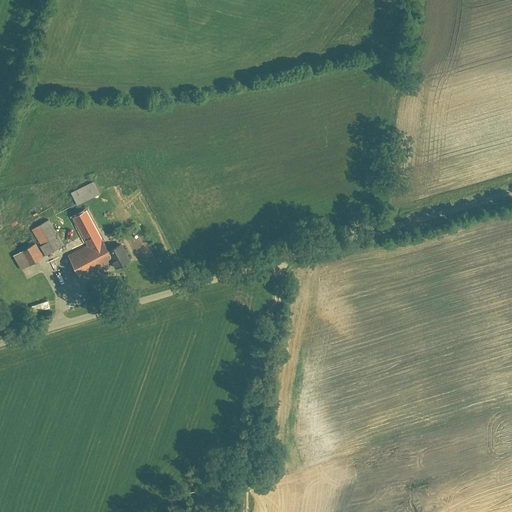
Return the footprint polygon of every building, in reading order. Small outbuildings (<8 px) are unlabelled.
[(72,192),(78,205),(100,195),(94,182),(72,192)] [(89,248),(69,258),(82,284),(118,266),(90,210),(74,218),(89,248)] [(48,256),(65,246),(50,221),(33,231),(48,256)] [(11,252),(22,271),(46,257),(34,238),(11,252)] [(27,304),(33,317),(51,310),(45,297),(27,304)]
